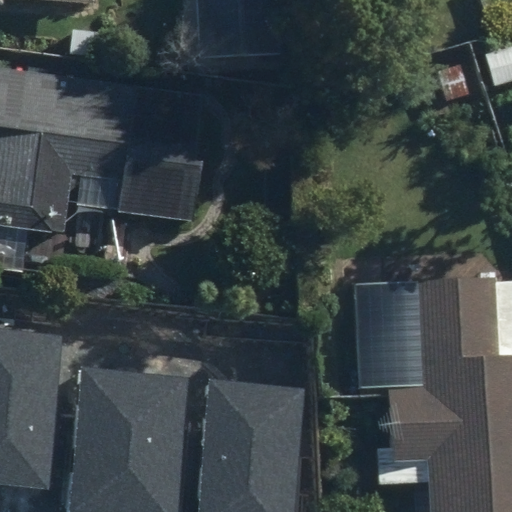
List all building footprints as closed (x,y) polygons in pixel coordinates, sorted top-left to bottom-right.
[(0,0),(0,11),(83,14),(83,0),(0,0)] [(267,0),(184,0),(182,64),(265,67),(267,0)] [(196,102),(0,83),(0,238),(51,244),(54,219),(184,231),(196,102)] [(509,290),(418,284),(415,336),(345,332),(341,399),(370,401),(364,496),(410,499),(408,511),(511,511),(511,368),(504,368),(509,290)] [(0,324),(0,477),(51,484),(71,333),(0,324)] [(95,371),(76,511),(176,511),(193,383),(95,371)] [(219,389),(202,511),(302,511),(317,402),(219,389)]
